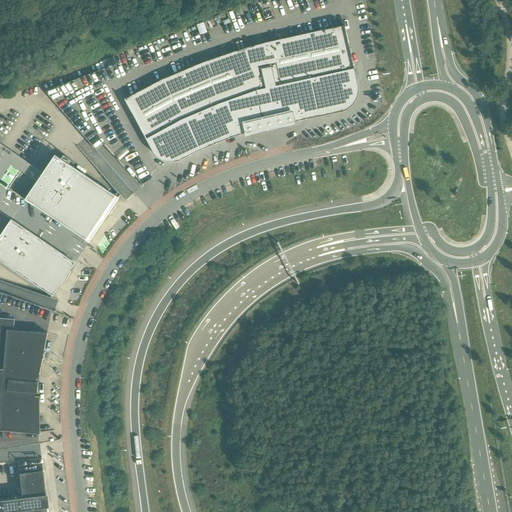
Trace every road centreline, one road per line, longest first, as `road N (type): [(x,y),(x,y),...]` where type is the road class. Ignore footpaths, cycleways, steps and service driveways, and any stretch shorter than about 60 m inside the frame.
road 1 (unclassified): [(84,511),(74,442),(78,353),(117,261),(194,192),(252,167),(344,146)]
road 2 (motorway): [(396,187),(381,201),(261,227),(196,263),(169,295),(140,355),(135,401),(145,511)]
road 3 (motorway): [(186,511),(176,437),(189,368),(241,297),(279,268),(320,252)]
road 4 (primary): [(457,325),(489,511)]
road 5 (motorway): [(320,252),(411,251),(440,277),(457,325)]
road 6 (primary): [(497,180),(482,103),(452,70),(437,17)]
